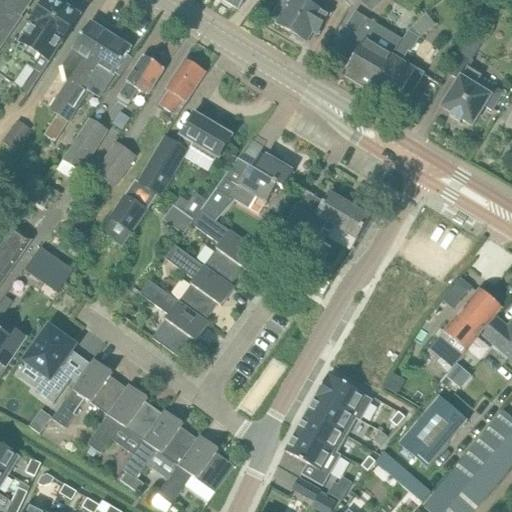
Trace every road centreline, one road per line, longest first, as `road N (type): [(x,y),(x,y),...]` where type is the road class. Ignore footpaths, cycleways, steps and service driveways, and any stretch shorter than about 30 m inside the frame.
road 1 (secondary): [(438,168),(157,0)]
road 2 (residential): [(201,401),(282,283),(331,283),(378,255)]
road 3 (residential): [(263,446),(378,255)]
road 4 (residential): [(201,401),(79,309)]
